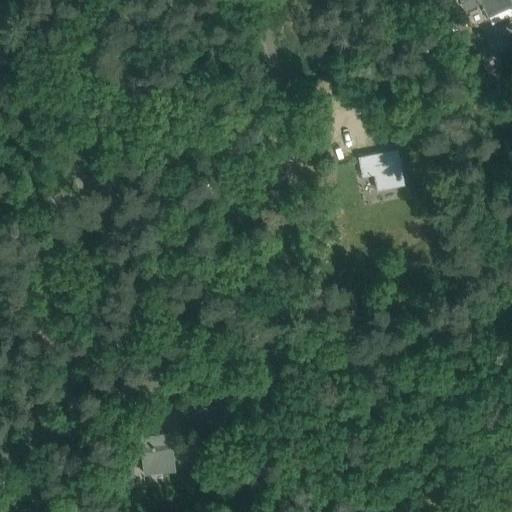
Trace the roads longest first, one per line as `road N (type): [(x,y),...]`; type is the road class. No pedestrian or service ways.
road 1 (track): [(273,0),(275,99),(234,143),(138,192),(120,218),(54,409),(25,445),(0,446)]
road 2 (unknown): [(120,218),(8,92)]
